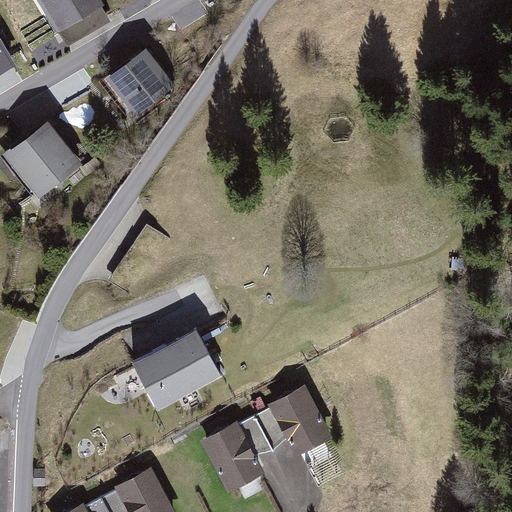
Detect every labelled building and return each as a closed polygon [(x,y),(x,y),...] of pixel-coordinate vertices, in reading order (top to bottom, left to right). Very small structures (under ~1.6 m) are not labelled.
[(95,0),(46,0),(64,32),(102,12),(95,0)] [(0,74),(17,64),(0,34),(0,74)] [(143,53),(105,76),(128,112),(166,88),(143,53)] [(50,124),(9,151),(36,191),(76,164),(50,124)] [(167,240),(147,227),(113,279),(134,292),(167,240)] [(221,372),(195,326),(133,360),(159,407),(221,372)] [(302,386),(203,440),(229,487),(261,470),(251,451),(287,432),(297,450),(328,434),(302,386)] [(172,511),(151,469),(68,511),(172,511)]
